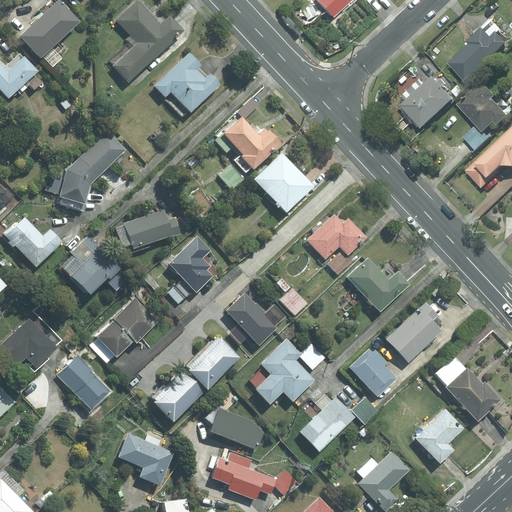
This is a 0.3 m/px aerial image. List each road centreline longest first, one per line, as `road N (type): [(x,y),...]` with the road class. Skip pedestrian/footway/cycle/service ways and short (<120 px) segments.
road 1 (secondary): [(511,306),(322,101)]
road 2 (residential): [(431,0),(322,101)]
road 3 (secondary): [(322,101),(228,0)]
